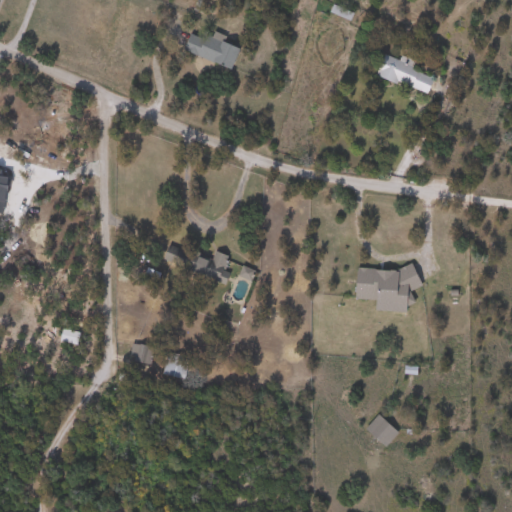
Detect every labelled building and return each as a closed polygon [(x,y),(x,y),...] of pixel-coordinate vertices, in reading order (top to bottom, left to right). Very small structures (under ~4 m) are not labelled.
[(355,12),(352,20),(332,11),(335,4),(355,12)] [(234,70),(186,49),(193,33),(207,39),(210,32),(244,46),(234,70)] [(378,74),(385,55),(438,75),(430,93),(378,74)] [(216,258),(215,254),(226,253),(228,276),(201,279),(199,260),(216,258)] [(360,267),(420,271),(419,288),(414,288),(413,303),(358,300),(360,267)] [(164,375),(167,353),(191,355),(188,378),(164,375)] [(387,446),(367,427),(381,413),(400,433),(387,446)]
